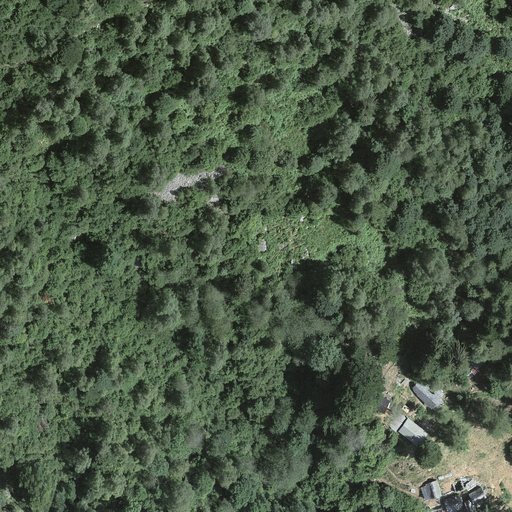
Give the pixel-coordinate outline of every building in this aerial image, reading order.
[(410,390),(431,409),(440,399),(419,380),(410,390)] [(384,413),(390,402),(380,396),(375,407),(384,413)] [(425,432),(408,419),(398,432),(415,445),(425,432)] [(426,486),(421,488),(425,501),(442,496),(437,480),(425,484),(426,486)] [(480,488),(468,495),(474,507),(482,503),(479,499),(485,496),(480,488)] [(453,511),(463,509),(459,495),(443,500),(447,511),(453,511)]
